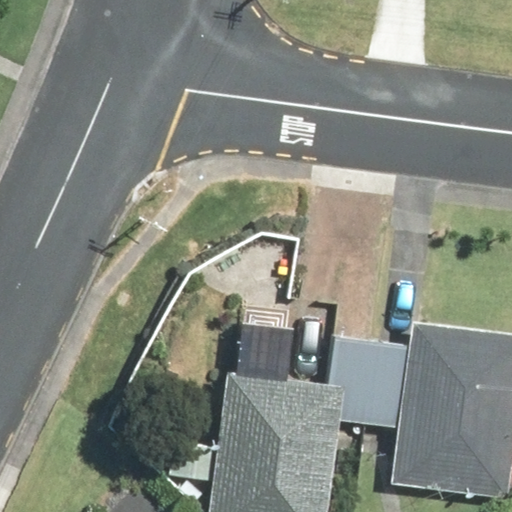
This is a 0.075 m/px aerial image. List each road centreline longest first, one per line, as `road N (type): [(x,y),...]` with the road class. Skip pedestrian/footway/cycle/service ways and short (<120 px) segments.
road 1 (residential): [(114,80),(511,131)]
road 2 (tertiary): [(0,325),(114,80)]
